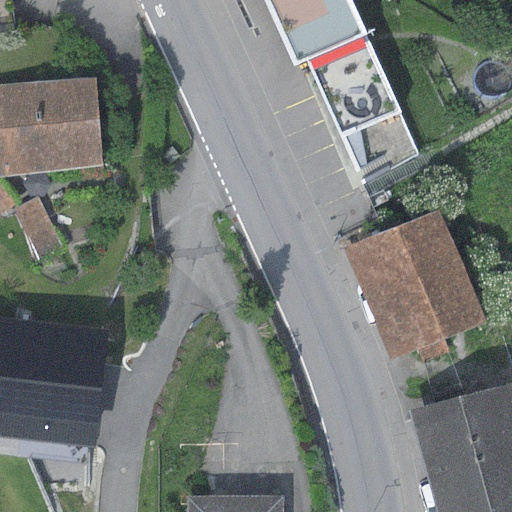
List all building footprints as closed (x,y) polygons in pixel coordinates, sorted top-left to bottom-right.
[(262,0),(293,67),(306,61),(362,183),(419,157),(418,155),(347,0),(262,0)] [(92,79),(0,86),(0,174),(99,166),(92,79)] [(437,210),(341,248),(387,362),(482,324),(437,210)] [(103,328),(0,317),(0,436),(91,445),(103,328)] [(511,511),(511,397),(507,382),(406,411),(435,511),(511,511)] [(280,511),(281,496),(184,497),(184,511),(280,511)]
